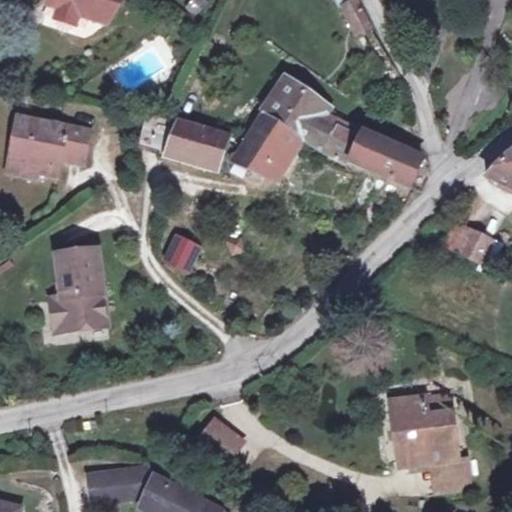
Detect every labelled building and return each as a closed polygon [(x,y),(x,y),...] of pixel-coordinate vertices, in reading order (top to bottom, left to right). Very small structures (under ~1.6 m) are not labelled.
[(57,0),(55,11),(70,16),(75,4),(63,0),(57,0)] [(112,5),(114,0),(63,0),(75,4),(89,8),(91,0),(98,0),(105,2),(112,5)] [(105,2),(98,0),(91,0),(89,8),(101,12),(105,2)] [(192,14),(209,5),(205,0),(188,0),(185,2),(192,14)] [(371,20),(362,0),(359,0),(342,7),(353,32),(372,24),(371,20)] [(330,105),(289,75),(264,116),(307,140),(326,111),(330,105)] [(342,119),(326,111),(307,140),(306,142),(325,154),(342,119)] [(220,126),(178,116),(174,131),(169,152),(168,153),(209,164),(220,126)] [(306,142),(307,140),(264,116),(257,127),(239,158),(258,168),(282,178),(306,142)] [(98,131),(26,117),(17,159),(46,165),(45,172),(64,176),(67,160),(68,154),(75,155),(74,161),(91,164),(98,131)] [(342,119),(325,154),(349,167),(352,162),(411,190),(425,157),(342,119)] [(144,145),(169,152),(174,131),(150,125),(144,145)] [(232,130),(220,126),(209,164),(223,168),(232,130)] [(511,158),(490,176),(511,185),(511,158)] [(17,159),(15,171),(44,177),(46,165),(17,159)] [(467,255),(468,253),(478,233),(480,229),(466,223),(453,248),(467,255)] [(510,248),(478,233),(468,253),(499,269),(510,248)] [(231,256),(246,251),(242,235),(226,240),(231,256)] [(202,248),(181,237),(171,262),(191,271),(202,248)] [(110,322),(102,251),(62,255),(67,296),(57,297),(60,327),(110,322)] [(445,402),(421,403),(422,423),(446,422),(445,402)] [(421,403),(387,405),(388,428),(396,427),(398,471),(427,468),(448,467),(446,422),(422,423),(421,403)] [(218,420),(200,438),(228,462),(245,443),(218,420)] [(460,466),(448,467),(427,468),(428,496),(461,493),(460,466)] [(206,511),(171,489),(169,492),(158,479),(100,482),(102,511),(139,509),(145,507),(159,507),(156,511),(206,511)]
